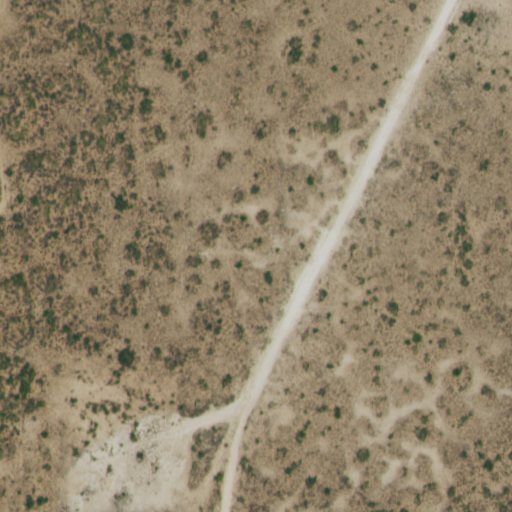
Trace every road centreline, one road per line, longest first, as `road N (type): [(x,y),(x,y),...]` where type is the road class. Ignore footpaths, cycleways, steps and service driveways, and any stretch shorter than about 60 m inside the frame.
road 1 (residential): [(462,511),(462,0)]
road 2 (residential): [(418,0),(209,408)]
